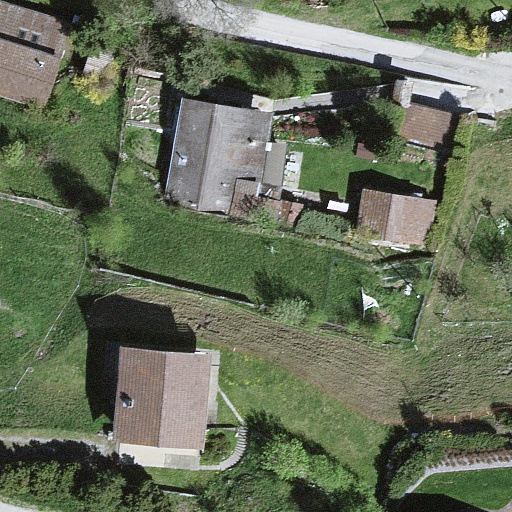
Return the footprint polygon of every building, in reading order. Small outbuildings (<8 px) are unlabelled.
[(70,25),(0,3),(0,103),(40,117),(70,25)] [(499,122),(405,104),(399,138),(492,155),(499,122)] [(272,116),(179,106),(169,210),(262,220),(272,116)] [(441,203),(365,192),(358,239),(434,250),(441,203)] [(203,360),(118,355),(113,451),(198,455),(203,360)]
